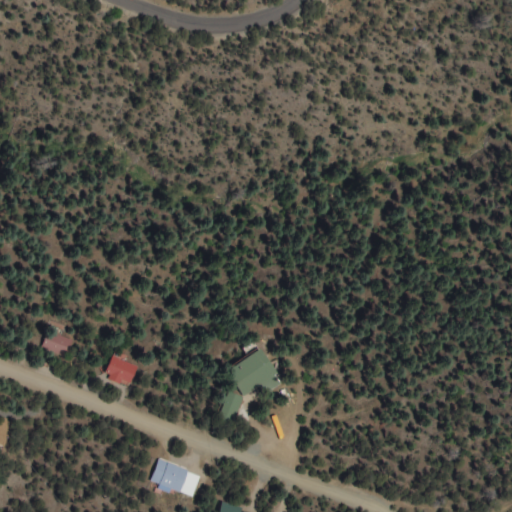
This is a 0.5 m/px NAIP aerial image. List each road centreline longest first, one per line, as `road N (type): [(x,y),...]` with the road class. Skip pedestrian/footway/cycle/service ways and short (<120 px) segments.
road 1 (residential): [(377,511),(0,374)]
road 2 (tertiary): [(300,0),(271,17),(195,32),(125,0)]
